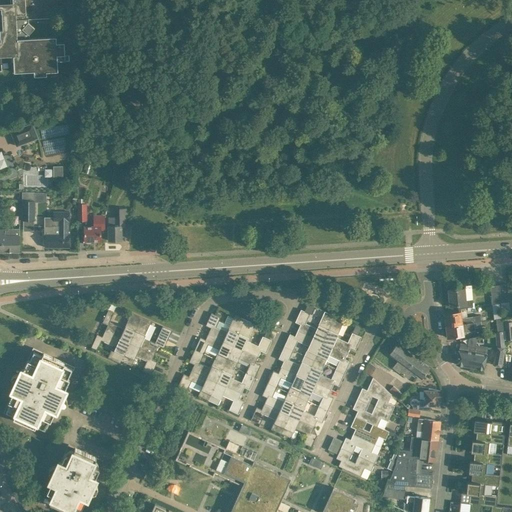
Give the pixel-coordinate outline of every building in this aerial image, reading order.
[(29,23),(28,19),(55,17),(55,12),(63,11),(62,4),(70,4),(70,0),(10,0),(10,2),(0,2),(0,69),(2,70),(1,57),(13,56),(14,72),(34,71),(34,76),(47,76),(47,72),(58,71),(57,60),(69,59),(69,54),(65,54),(64,42),(57,43),(56,36),(29,38),(29,34),(34,28),(29,23)] [(33,123),(11,131),(16,146),(38,138),(33,123)] [(42,127),(45,153),(69,150),(67,133),(69,133),(68,124),(42,127)] [(63,166),(53,166),(53,180),(63,179),(63,166)] [(120,168),(118,175),(126,176),(128,170),(120,168)] [(22,192),(22,220),(35,220),(35,200),(34,200),(34,192),(22,192)] [(87,203),(85,203),(78,203),(77,203),(77,220),(87,220),(87,203)] [(119,217),(113,217),(109,217),(109,240),(122,240),(122,226),(128,226),(128,208),(119,208),(119,217)] [(70,234),(69,234),(69,221),(70,221),(70,211),(54,211),(54,221),(54,224),(45,224),(45,234),(46,234),(46,237),(46,247),(70,247),(70,234)] [(105,229),(104,219),(104,215),(94,215),(94,226),(85,226),(85,241),(101,240),(101,229),(105,229)] [(0,251),(20,251),(20,235),(19,228),(7,228),(5,229),(0,229),(0,251)] [(499,285),(500,302),(509,301),(507,284),(499,285)] [(491,285),(492,303),(500,302),(499,285),(491,285)] [(473,306),(473,299),(466,300),(465,287),(449,289),(450,305),(458,305),(458,309),(473,306)] [(310,313),(305,311),(301,309),(299,313),(308,317),(310,313)] [(108,310),(105,317),(111,320),(114,312),(108,310)] [(130,342),(142,316),(132,311),(124,328),(109,322),(105,330),(130,342)] [(323,341),(335,315),(325,311),(317,328),(302,321),(298,330),(323,341)] [(221,316),(215,314),(212,312),(210,317),(219,321),(221,316)] [(445,314),(446,325),(481,321),(481,315),(461,317),(461,312),(454,312),(445,314)] [(212,324),(208,333),(233,345),(245,319),(235,314),(227,331),(212,324)] [(337,337),(345,320),(335,315),(323,341),(348,353),(352,344),(337,337)] [(142,316),(130,342),(155,353),(159,344),(162,346),(164,340),(167,341),(172,330),(163,325),(155,343),(144,338),(152,320),(142,316)] [(247,340),(255,323),(245,319),(233,345),(258,356),(262,347),(247,340)] [(481,321),(446,325),(448,337),(458,336),(464,335),(463,329),(482,326),(481,321)] [(264,336),(269,338),(272,331),(268,329),(264,336)] [(130,342),(105,330),(102,336),(101,339),(102,340),(116,346),(112,356),(122,360),(130,342)] [(298,330),(295,336),(294,339),(309,346),(305,355),(314,360),(323,341),(298,330)] [(361,336),(358,335),(352,332),(350,336),(360,341),(361,336)] [(215,358),(225,363),(233,345),(208,333),(204,342),(219,349),(215,358)] [(261,340),(270,344),(272,340),(269,338),(264,336),(263,336),(261,340)] [(101,342),(95,339),(91,347),(97,349),(101,342)] [(344,362),(345,359),(348,353),(323,341),(314,360),(324,364),(329,355),(344,362)] [(122,360),(132,365),(136,355),(151,362),(155,353),(130,342),(122,360)] [(284,346),(294,350),(295,346),(286,342),(284,346)] [(430,367),(397,343),(389,354),(398,361),(393,367),(408,379),(412,374),(414,376),(416,374),(422,378),(430,367)] [(456,364),(467,366),(469,357),(474,358),(476,346),(475,346),(470,345),(460,343),(456,364)] [(197,345),(195,349),(204,353),(206,349),(197,345)] [(225,363),(235,367),(239,358),(254,365),(258,356),(233,345),(225,363)] [(292,354),(294,350),(284,346),(283,350),(292,354)] [(487,348),(479,346),(476,346),(474,358),(469,357),(467,366),(484,369),(486,359),(487,353),(486,353),(487,348)] [(502,366),(505,348),(496,346),(493,364),(502,366)] [(204,353),(195,349),(193,353),(202,357),(204,353)] [(59,405),(64,394),(61,393),(73,367),(34,350),(6,411),(45,428),(56,403),(59,405)] [(285,358),(281,366),(306,378),(314,360),(305,355),(300,365),(285,358)] [(217,381),(225,363),(215,358),(211,368),(196,361),(192,370),(217,381)] [(306,378),(331,389),(335,380),(320,373),(324,364),(314,360),(306,378)] [(225,363),(217,381),(242,393),(246,384),(231,377),(235,367),(225,363)] [(369,363),(364,371),(371,375),(376,367),(369,363)] [(335,369),(345,373),(346,369),(337,365),(335,369)] [(144,366),(143,370),(152,374),(154,370),(144,366)] [(306,378),(281,366),(277,375),(292,382),(288,392),(298,396),(306,378)] [(248,369),(246,372),(255,377),(257,373),(248,369)] [(343,377),(345,373),(335,369),(334,373),(343,377)] [(198,395),(208,400),(217,381),(192,370),(188,379),(203,386),(198,395)] [(253,381),(255,377),(246,372),(244,376),(253,381)] [(362,387),(358,398),(369,403),(372,396),(378,398),(375,406),(391,413),(395,405),(388,402),(392,394),(373,377),(367,390),(362,387)] [(269,378),(268,382),(277,387),(279,383),(269,378)] [(306,378),(298,396),(308,401),(312,391),(327,398),(331,389),(306,378)] [(217,381),(208,400),(218,404),(223,395),(238,402),(242,393),(217,381)] [(178,386),(187,390),(189,386),(180,382),(178,386)] [(275,391),(277,387),(268,382),(266,386),(275,391)] [(393,386),(389,391),(398,399),(402,394),(393,386)] [(413,408),(430,411),(430,406),(431,405),(439,405),(439,399),(440,399),(440,390),(429,387),(429,390),(424,390),(424,400),(418,400),(416,398),(413,398),(411,400),(411,403),(413,406),(413,408)] [(268,394),(267,397),(264,403),(289,414),(298,396),(288,392),(284,401),(268,394)] [(315,426),(317,420),(319,417),(304,410),(308,401),(298,396),(289,414),(315,426)] [(355,416),(384,428),(388,421),(391,413),(375,406),(372,413),(366,410),(369,403),(358,398),(353,408),(358,410),(355,416)] [(321,402),(319,406),(328,410),(330,406),(321,402)] [(264,403),(262,409),(260,412),(275,419),(271,428),(281,433),(289,414),(264,403)] [(238,414),(240,409),(231,405),(229,409),(238,414)] [(326,414),(328,410),(319,406),(317,410),(326,414)] [(289,414),(281,433),(291,437),(295,428),(310,435),(315,426),(289,414)] [(251,419),(260,423),(262,419),(253,415),(251,419)] [(351,426),(356,428),(353,434),(375,444),(379,436),(384,438),(385,439),(389,431),(384,428),(355,416),(351,426)] [(438,439),(439,430),(440,420),(425,418),(424,419),(418,418),(416,436),(438,439)] [(472,439),(472,440),(504,443),(505,433),(506,422),(492,421),(492,420),(475,418),(473,430),(478,431),(477,440),(472,439)] [(239,430),(247,434),(250,428),(242,424),(239,430)] [(286,511),(277,508),(291,477),(280,472),(280,474),(277,472),(277,471),(191,432),(188,430),(175,458),(186,463),(187,462),(190,463),(189,465),(213,475),(213,476),(214,474),(215,472),(226,477),(230,479),(242,484),(240,491),(239,491),(238,494),(229,511),(286,511)] [(341,447),(352,452),(356,445),(362,448),(359,455),(375,462),(378,455),(372,452),(375,444),(353,434),(351,439),(346,437),(341,447)] [(438,439),(416,436),(416,437),(415,451),(411,451),(411,456),(414,456),(414,458),(417,458),(417,460),(422,461),(422,459),(436,460),(436,459),(436,456),(438,439)] [(311,447),(313,443),(304,438),(302,443),(311,447)] [(494,464),(501,464),(502,453),(488,452),(489,442),(503,444),(504,443),(472,440),(471,451),(476,451),(475,461),(494,463),(494,464)] [(69,445),(45,498),(75,511),(77,511),(87,491),(90,493),(95,483),(92,482),(101,460),(69,445)] [(375,462),(359,455),(355,463),(349,460),(352,452),(341,447),(336,458),(341,460),(339,465),(361,475),(364,467),(371,470),(375,462)] [(400,450),(398,455),(393,470),(394,471),(386,488),(405,490),(405,485),(431,487),(433,474),(428,474),(421,473),(421,468),(422,461),(417,460),(417,458),(414,458),(414,456),(411,456),(411,451),(400,450)] [(387,468),(393,470),(398,455),(396,455),(397,453),(396,453),(394,452),(391,459),(390,458),(390,460),(391,460),(387,468)] [(318,467),(320,461),(312,457),(309,463),(318,467)] [(499,485),(500,474),(493,474),(494,464),(494,463),(475,461),(470,460),(470,461),(469,472),(472,472),(474,472),(472,482),(485,483),(485,484),(492,485),(499,485)] [(498,495),(491,494),(492,485),(485,484),(485,483),(472,482),(468,481),(466,493),(471,493),(470,503),(469,502),(469,503),(481,504),(496,506),(496,505),(498,495)] [(356,497),(333,487),(322,511),(324,511),(349,511),(350,511),(352,511),(354,511),(359,503),(354,501),(356,497)] [(404,498),(405,490),(386,488),(382,496),(404,498)] [(415,502),(414,511),(413,511),(412,511),(427,511),(429,497),(419,496),(415,495),(415,496),(407,495),(406,501),(415,502)] [(480,511),(481,504),(469,503),(471,503),(469,511),(480,511)]
